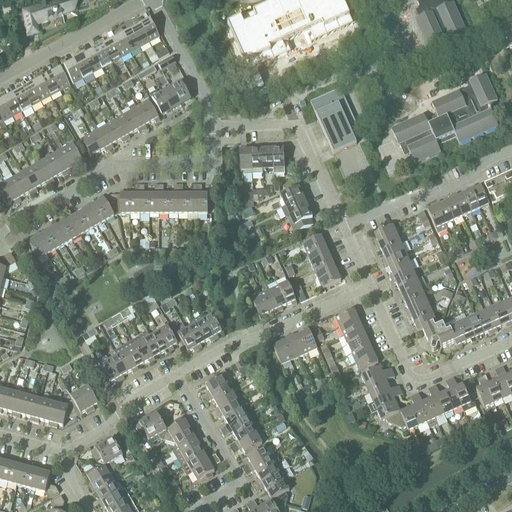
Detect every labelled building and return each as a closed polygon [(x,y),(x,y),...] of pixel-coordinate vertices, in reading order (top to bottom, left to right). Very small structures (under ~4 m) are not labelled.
[(283,0),(271,5),(273,9),(268,11),(267,8),(241,19),(227,26),(249,72),(291,53),(287,45),(285,43),(307,33),(308,35),(307,36),(311,44),(354,25),(342,0),(283,0)] [(452,44),(468,36),(453,4),(452,4),(450,0),(398,0),(403,10),(417,3),(419,7),(418,11),(421,18),(415,21),(429,52),(451,42),(452,44)] [(61,14),(62,17),(63,16),(71,13),(69,1),(63,3),(32,9),(33,10),(22,12),(27,37),(32,36),(38,35),(37,29),(36,24),(47,22),(46,17),(52,16),(53,17),(55,16),(55,15),(61,14)] [(141,19),(137,21),(150,44),(159,39),(151,23),(145,27),(141,19)] [(137,31),(132,34),(141,49),(150,44),(137,21),(133,24),(137,31)] [(506,50),(511,47),(511,36),(508,29),(498,33),(506,50)] [(122,30),(119,31),(131,54),(141,49),(132,34),(126,37),(122,30)] [(118,41),(113,44),(122,59),(131,54),(119,31),(114,34),(118,41)] [(103,40),(99,42),(112,65),(122,59),(113,44),(107,47),(103,40)] [(99,51),(94,54),(103,70),(112,65),(99,42),(95,44),(99,51)] [(84,50),(81,52),(93,75),(103,70),(94,54),(88,57),(84,50)] [(166,50),(156,56),(159,61),(169,56),(166,50)] [(80,62),(75,65),(83,80),(93,75),(81,52),(76,55),(80,62)] [(158,66),(162,73),(176,65),(172,58),(158,66)] [(73,86),(83,80),(75,65),(69,68),(65,61),(61,63),(73,86)] [(60,93),(70,88),(58,65),(53,67),(57,74),(52,77),(60,93)] [(149,71),(143,74),(138,77),(140,82),(151,76),(149,71)] [(51,98),(60,93),(52,77),(46,80),(42,73),(39,75),(51,98)] [(41,103),(51,98),(39,75),(34,78),(38,85),(33,88),(41,103)] [(486,76),(467,85),(468,88),(432,105),(437,117),(426,121),(424,116),(391,131),(398,147),(400,146),(405,157),(410,155),(415,165),(441,154),(438,147),(456,139),(459,146),(498,128),(493,118),(498,116),(492,104),(497,102),(486,76)] [(172,89),(181,105),(190,99),(180,82),(177,83),(178,85),(172,89)] [(32,108),(41,103),(33,88),(27,91),(23,84),(20,86),(32,108)] [(327,89),(329,94),(340,89),(338,84),(327,89)] [(23,113),(32,108),(20,86),(15,88),(19,95),(14,98),(23,113)] [(171,110),(181,105),(172,89),(165,93),(164,91),(161,92),(171,110)] [(316,116),(334,156),(357,146),(351,133),(359,130),(341,90),(343,89),(342,89),(311,103),(316,116)] [(171,110),(161,92),(158,94),(157,92),(150,96),(161,116),(171,110)] [(13,119),(23,113),(14,98),(8,101),(4,94),(1,96),(13,119)] [(0,105),(0,117),(3,124),(13,119),(1,96),(0,96),(0,105)] [(140,107),(150,124),(154,122),(156,125),(160,122),(149,102),(140,107)] [(143,132),(147,130),(145,127),(150,124),(140,107),(132,112),(143,132)] [(139,134),(143,132),(132,112),(123,117),(133,134),(138,132),(139,134)] [(129,137),(133,134),(123,117),(115,122),(126,142),(130,139),(129,137)] [(126,142),(115,122),(107,127),(117,144),(121,141),(123,144),(126,142)] [(117,144),(107,127),(98,132),(110,151),(114,149),(112,146),(117,144)] [(106,154),(110,151),(98,132),(90,136),(100,153),(104,151),(106,154)] [(100,153),(90,136),(81,142),(93,161),(97,159),(96,156),(100,153)] [(83,163),(73,146),(65,151),(74,168),(79,166),(80,169),(85,166),(83,163)] [(70,171),(74,168),(65,151),(56,156),(68,176),(71,174),(70,171)] [(273,151),(262,152),(263,172),(266,172),(266,169),(273,169),(273,151)] [(284,151),(273,151),(273,169),(274,175),(285,174),(284,151)] [(252,176),(251,152),(240,153),(241,173),(244,173),(244,176),(252,176)] [(263,175),(263,172),(262,152),(251,152),(252,176),(263,175)] [(63,178),(68,176),(56,156),(48,161),(58,178),(62,176),(63,178)] [(53,181),(58,178),(48,161),(39,166),(51,186),(55,183),(53,181)] [(47,188),(51,186),(39,166),(31,171),(41,188),(45,185),(47,188)] [(36,190),(41,188),(31,171),(23,176),(34,195),(38,193),(36,190)] [(511,173),(484,186),(493,205),(511,196),(511,173)] [(30,197),(34,195),(23,176),(14,180),(24,197),(29,195),(30,197)] [(20,200),(24,197),(14,180),(6,185),(17,205),(21,202),(20,200)] [(17,205),(6,185),(0,188),(0,194),(7,207),(12,204),(14,207),(17,205)] [(198,187),(198,216),(208,216),(208,196),(202,196),(202,186),(198,187)] [(130,196),(130,216),(140,216),(140,187),(135,187),(136,196),(130,196)] [(140,216),(150,216),(150,196),(145,196),(145,187),(140,187),(140,216)] [(150,196),(150,216),(159,216),(159,187),(155,187),(155,196),(150,196)] [(159,216),(169,216),(169,196),(164,196),(164,187),(159,187),(159,216)] [(169,196),(169,216),(178,216),(178,187),(174,187),(174,196),(169,196)] [(178,187),(178,216),(188,216),(188,196),(183,196),(183,187),(178,187)] [(188,216),(198,216),(198,187),(193,187),(193,196),(188,196),(188,216)] [(475,187),(471,189),(480,211),(489,206),(481,188),(476,190),(475,187)] [(284,208),(287,206),(303,199),(299,189),(280,198),(281,201),(280,204),(282,209),(285,208),(284,208)] [(468,194),(463,196),(471,214),(480,211),(471,189),(466,191),(468,194)] [(120,216),(130,216),(130,196),(125,196),(125,193),(120,193),(120,196),(120,216)] [(457,195),(453,197),(463,218),(471,214),(463,196),(458,198),(457,195)] [(112,196),(105,201),(114,218),(117,216),(112,196)] [(112,196),(117,216),(120,216),(120,196),(112,196)] [(450,202),(446,204),(454,222),(463,218),(453,197),(449,199),(450,202)] [(114,218),(105,201),(103,198),(99,201),(100,203),(96,206),(106,223),(114,218)] [(288,215),(289,217),(308,209),(303,199),(287,206),(284,208),(285,208),(288,215)] [(454,222),(446,204),(441,206),(440,203),(436,205),(445,226),(454,222)] [(445,226),(436,205),(431,207),(433,210),(427,212),(438,236),(448,231),(445,226)] [(97,228),(106,223),(96,206),(91,208),(90,206),(86,208),(97,228)] [(97,228),(86,208),(82,210),(84,213),(79,215),(89,232),(97,228)] [(312,219),(308,209),(289,217),(289,218),(287,219),(295,235),(313,226),(311,220),(312,219)] [(240,223),(255,217),(251,210),(248,211),(237,216),(240,223)] [(421,221),(426,218),(424,213),(418,215),(421,221)] [(81,237),(89,232),(79,215),(75,218),(73,215),(69,218),(81,237)] [(72,242),(81,237),(69,218),(65,220),(67,222),(63,225),(72,242)] [(242,232),(253,227),(251,223),(240,228),(242,232)] [(64,247),(72,242),(63,225),(58,228),(57,225),(53,227),(64,247)] [(56,252),(64,247),(53,227),(49,229),(50,232),(46,235),(56,252)] [(374,242),(376,246),(397,237),(393,227),(374,236),(377,241),(374,242)] [(48,256),(56,252),(46,235),(41,237),(40,234),(36,237),(48,256)] [(306,255),(325,247),(323,242),(326,241),(324,236),(302,246),(306,255)] [(34,242),(29,244),(39,262),(48,256),(36,237),(32,239),(34,242)] [(380,249),(382,254),(401,245),(397,237),(376,246),(378,250),(380,249)] [(405,254),(401,245),(382,254),(384,258),(382,260),(384,264),(405,254)] [(306,255),(310,264),(332,254),(330,250),(327,252),(325,247),(306,255)] [(314,273),(333,264),(331,260),(334,258),(332,254),(310,264),(314,273)] [(388,267),(390,271),(409,263),(405,254),(384,264),(385,268),(388,267)] [(17,264),(11,255),(6,258),(11,267),(17,264)] [(0,261),(0,268),(6,271),(6,270),(11,267),(6,258),(0,261)] [(413,272),(409,263),(390,271),(392,276),(390,277),(391,281),(413,272)] [(314,273),(318,281),(340,272),(338,268),(335,269),(333,264),(314,273)] [(77,279),(82,276),(79,271),(74,273),(77,279)] [(318,281),(322,291),(341,282),(339,277),(341,276),(340,272),(318,281)] [(396,284),(398,289),(417,281),(413,272),(391,281),(393,285),(396,284)] [(421,289),(417,281),(398,289),(400,294),(397,295),(399,299),(421,289)] [(278,288),(287,307),(291,305),(293,307),(297,305),(288,284),(278,288)] [(278,288),(270,292),(279,313),(283,312),(282,309),(287,307),(278,288)] [(425,298),(421,289),(399,299),(401,303),(404,302),(406,307),(425,298)] [(186,293),(190,298),(192,303),(196,301),(193,296),(194,296),(191,290),(186,293)] [(270,292),(261,296),(269,315),(274,312),(275,315),(279,313),(270,292)] [(152,296),(141,303),(144,308),(150,305),(151,307),(156,304),(152,296)] [(269,315),(261,296),(251,300),(261,322),(266,319),(264,317),(269,315)] [(429,307),(425,298),(406,307),(408,311),(405,312),(407,317),(429,307)] [(174,308),(170,302),(160,308),(165,315),(170,312),(169,310),(174,308)] [(511,305),(510,302),(502,305),(511,327),(511,326),(511,305)] [(507,329),(511,327),(502,305),(493,309),(501,328),(506,326),(507,329)] [(412,319),(414,324),(433,316),(429,307),(407,317),(409,321),(412,319)] [(493,309),(484,313),(494,335),(498,333),(496,330),(501,328),(493,309)] [(336,320),(340,329),(361,320),(359,316),(357,317),(354,312),(336,320)] [(484,313),(475,317),(484,336),(488,334),(490,337),(494,335),(484,313)] [(215,341),(219,339),(217,336),(222,334),(212,316),(203,322),(215,341)] [(437,325),(433,316),(414,324),(416,329),(413,330),(415,335),(423,331),(437,325)] [(472,344),(476,343),(467,321),(466,321),(464,316),(455,319),(458,325),(466,344),(471,342),(472,344)] [(215,341),(203,322),(201,317),(192,322),(195,326),(205,344),(209,341),(211,344),(215,341)] [(475,317),(467,321),(476,343),(480,341),(479,338),(484,336),(475,317)] [(344,338),(362,330),(360,325),(363,324),(361,320),(340,329),(344,338)] [(156,329),(159,334),(170,353),(174,351),(173,348),(178,346),(168,328),(166,329),(164,325),(156,329)] [(438,328),(437,325),(423,331),(428,345),(432,343),(433,345),(431,350),(432,352),(434,353),(436,352),(438,347),(440,346),(442,350),(455,344),(448,329),(445,331),(443,326),(438,328)] [(466,344),(458,325),(448,329),(455,344),(458,351),(462,349),(461,346),(466,344)] [(198,351),(187,331),(183,326),(174,331),(178,336),(188,353),(193,351),(194,353),(198,351)] [(205,344),(195,326),(187,331),(198,351),(202,349),(200,346),(205,344)] [(317,351),(308,329),(303,331),(305,334),(300,336),(308,355),(317,351)] [(344,338),(348,347),(369,337),(367,333),(364,334),(362,330),(344,338)] [(85,343),(90,340),(94,337),(91,332),(82,337),(85,343)] [(160,356),(151,338),(150,338),(148,334),(143,336),(142,335),(139,337),(154,363),(158,361),(156,358),(160,356)] [(170,353),(159,334),(151,338),(160,356),(165,353),(166,356),(170,353)] [(290,337),(299,359),(308,355),(300,336),(295,338),(294,335),(290,337)] [(154,363),(139,337),(138,337),(139,338),(131,343),(144,365),(148,363),(150,365),(154,363)] [(291,363),(299,359),(290,337),(286,339),(287,342),(282,344),(291,363)] [(352,356),(370,347),(368,343),(371,341),(369,337),(348,347),(352,356)] [(144,365),(131,343),(123,348),(137,373),(141,370),(140,368),(144,365)] [(281,367),(291,363),(282,344),(278,346),(276,343),(272,345),(281,367)] [(352,356),(356,364),(377,355),(375,351),(372,352),(370,347),(352,356)] [(137,373),(123,348),(114,352),(127,375),(132,372),(133,375),(137,373)] [(127,375),(114,352),(114,353),(117,358),(109,363),(120,382),(124,380),(123,377),(127,375)] [(356,364),(360,374),(378,365),(376,360),(379,359),(377,355),(356,364)] [(120,382),(109,363),(106,358),(98,363),(110,385),(115,382),(117,384),(120,382)] [(241,363),(236,366),(239,371),(244,368),(241,363)] [(499,370),(511,398),(511,400),(511,375),(507,377),(503,368),(499,370)] [(361,377),(365,386),(393,374),(391,370),(382,374),(380,369),(361,377)] [(503,402),(511,398),(499,370),(495,372),(499,381),(494,383),(503,402)] [(201,398),(203,402),(228,387),(223,378),(221,374),(207,382),(209,386),(206,388),(209,393),(201,398)] [(393,374),(365,386),(369,395),(388,387),(386,383),(395,378),(393,374)] [(486,376),(482,378),(494,405),(503,402),(494,383),(490,385),(486,376)] [(476,391),(485,410),(494,405),(482,378),(477,380),(481,389),(476,391)] [(450,381),(462,409),(464,414),(476,409),(474,403),(471,405),(463,386),(458,388),(454,380),(450,381)] [(453,413),(462,409),(450,381),(445,383),(449,392),(445,394),(453,413)] [(213,401),(216,405),(233,395),(228,387),(203,402),(205,405),(213,401)] [(369,395),(373,404),(401,392),(399,388),(390,392),(388,387),(369,395)] [(436,387),(432,389),(444,417),(453,413),(445,394),(440,396),(436,387)] [(88,388),(80,393),(91,413),(95,411),(93,408),(98,405),(88,388)] [(432,400),(427,402),(436,421),(444,417),(432,389),(428,391),(432,400)] [(3,391),(0,402),(0,414),(2,415),(2,412),(7,413),(12,393),(3,391)] [(377,413),(396,405),(394,400),(403,396),(401,392),(373,404),(368,407),(372,415),(377,413)] [(22,396),(12,393),(7,413),(12,414),(11,417),(16,418),(22,396)] [(75,405),(70,408),(77,418),(86,413),(87,415),(91,413),(80,393),(71,398),(75,405)] [(238,403),(233,395),(216,405),(219,409),(210,414),(212,418),(238,403)] [(435,421),(436,421),(427,402),(422,404),(419,395),(414,397),(429,430),(438,426),(435,421)] [(22,396),(16,418),(20,419),(21,416),(26,418),(31,399),(22,396)] [(338,399),(341,405),(346,403),(343,396),(338,399)] [(420,434),(429,430),(414,397),(410,399),(414,408),(409,410),(418,429),(420,434)] [(31,399),(26,418),(31,419),(30,422),(34,423),(40,401),(31,399)] [(238,403),(212,418),(215,422),(223,417),(226,421),(243,412),(248,408),(243,400),(238,403)] [(40,401),(34,423),(39,424),(39,421),(44,423),(50,404),(40,401)] [(50,404),(44,423),(49,424),(48,427),(53,428),(59,406),(50,404)] [(400,414),(396,405),(377,413),(381,422),(386,420),(388,425),(395,427),(400,414)] [(59,406),(53,428),(57,429),(58,426),(63,428),(66,418),(69,409),(59,406)] [(341,408),(344,416),(350,413),(346,406),(341,408)] [(69,409),(66,418),(73,420),(77,418),(70,408),(69,409)] [(400,414),(395,427),(402,430),(407,428),(409,433),(418,429),(409,410),(400,414)] [(150,415),(146,417),(158,437),(167,432),(162,424),(166,421),(161,412),(152,418),(150,415)] [(220,431),(222,434),(247,420),(243,412),(226,421),(228,426),(220,431)] [(140,436),(144,434),(149,442),(158,437),(146,417),(143,420),(144,422),(135,427),(140,436)] [(168,432),(173,441),(193,430),(191,426),(188,427),(183,418),(174,423),(176,428),(168,432)] [(252,428),(247,420),(222,434),(224,439),(233,434),(235,438),(252,428)] [(483,423),(471,429),(473,433),(485,427),(483,423)] [(283,424),(275,429),(279,435),(286,430),(283,424)] [(257,437),(252,428),(235,438),(238,443),(229,447),(232,451),(257,437)] [(193,430),(173,441),(168,432),(167,433),(165,442),(176,446),(178,449),(178,450),(195,440),(192,435),(195,433),(193,430)] [(167,432),(158,437),(161,441),(165,442),(167,433),(167,432)] [(262,445),(257,437),(232,451),(234,455),(242,450),(245,455),(262,445)] [(107,441),(103,443),(114,462),(123,457),(118,449),(122,447),(117,438),(108,443),(107,441)] [(178,450),(178,449),(172,453),(177,461),(208,443),(206,439),(198,444),(195,440),(178,450)] [(105,467),(114,463),(114,462),(103,443),(99,445),(100,448),(91,453),(96,462),(100,459),(105,467)] [(208,443),(177,461),(182,469),(205,456),(202,452),(210,447),(208,443)] [(429,453),(425,445),(420,448),(422,451),(429,453)] [(242,469),(244,473),(270,458),(265,450),(248,459),(250,464),(242,469)] [(156,454),(150,458),(154,464),(160,460),(156,454)] [(255,472),(257,476),(280,463),(275,455),(270,458),(244,473),(247,477),(255,472)] [(205,456),(182,469),(187,478),(193,475),(192,474),(218,459),(216,456),(207,460),(205,456)] [(220,463),(218,459),(192,474),(193,475),(197,483),(200,481),(202,484),(213,478),(211,475),(215,473),(212,468),(220,463)] [(0,476),(0,482),(8,485),(13,465),(8,464),(9,461),(4,460),(0,476)] [(116,467),(114,463),(105,467),(106,468),(115,471),(116,467)] [(252,486),(254,490),(285,472),(280,463),(257,476),(260,481),(252,486)] [(8,485),(17,487),(23,465),(19,464),(18,467),(13,465),(8,485)] [(17,487),(26,489),(32,470),(27,469),(27,466),(23,465),(17,487)] [(106,468),(105,469),(110,477),(114,475),(115,471),(106,468)] [(26,489),(36,492),(42,470),(37,469),(36,472),(32,470),(26,489)] [(110,477),(105,469),(97,474),(94,469),(85,474),(91,484),(88,485),(90,489),(110,477)] [(46,471),(42,470),(36,492),(46,495),(48,486),(51,475),(45,474),(46,471)] [(290,480),(285,472),(254,490),(256,494),(265,489),(267,494),(284,484),(284,483),(290,480)] [(95,491),(98,496),(115,486),(110,477),(90,489),(93,493),(95,491)] [(272,502),(286,506),(288,498),(286,494),(289,492),(284,484),(267,494),(272,502)] [(175,485),(169,488),(175,498),(181,494),(175,485)] [(56,488),(48,486),(46,495),(49,500),(59,494),(56,488)] [(115,486),(98,496),(100,500),(92,505),(94,509),(120,494),(115,486)] [(150,488),(145,492),(148,498),(154,494),(153,492),(150,488)] [(120,494),(94,509),(95,511),(97,511),(105,508),(106,511),(107,511),(124,502),(130,499),(125,491),(120,494)] [(53,507),(51,511),(62,511),(65,504),(61,497),(51,503),(53,507)] [(311,500),(305,498),(302,510),(308,511),(311,500)] [(130,499),(124,502),(107,511),(127,511),(129,511),(135,508),(130,499)] [(254,502),(250,504),(255,511),(266,511),(264,507),(259,510),(254,502)] [(272,502),(264,507),(266,511),(284,511),(286,506),(272,502)]
